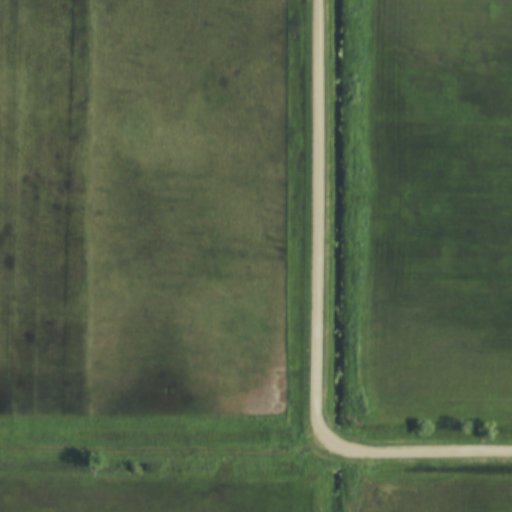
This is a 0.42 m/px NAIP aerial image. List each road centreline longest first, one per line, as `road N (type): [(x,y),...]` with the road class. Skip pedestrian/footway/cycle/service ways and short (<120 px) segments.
road 1 (residential): [(316,455),(316,0)]
road 2 (track): [(0,450),(316,455)]
road 3 (residential): [(511,454),(316,455)]
